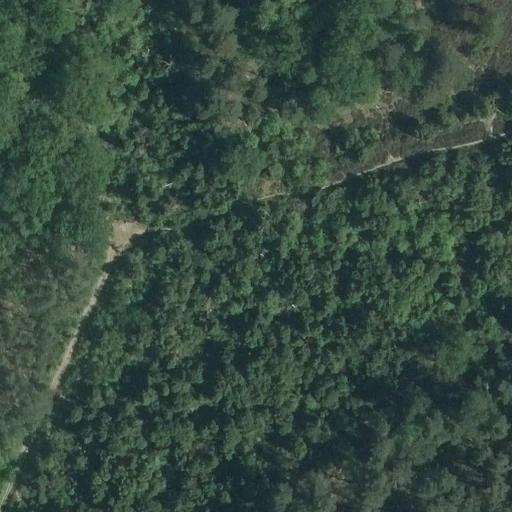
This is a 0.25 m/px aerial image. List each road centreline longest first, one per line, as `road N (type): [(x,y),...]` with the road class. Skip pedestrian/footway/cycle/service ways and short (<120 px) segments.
road 1 (track): [(0,510),(121,232)]
road 2 (track): [(0,137),(121,232)]
